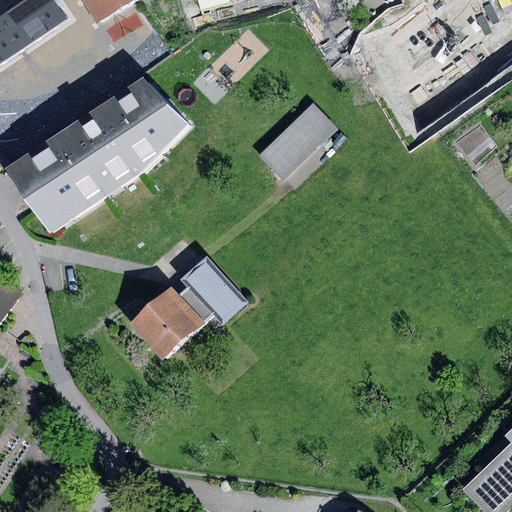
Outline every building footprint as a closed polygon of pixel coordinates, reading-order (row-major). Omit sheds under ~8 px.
[(53,0),(0,0),(0,64),(67,19),(53,0)] [(84,0),(96,22),(135,0),(84,0)] [(144,79),(8,170),(52,236),(140,175),(190,125),(144,79)] [(313,105),(261,157),(285,182),(338,130),(313,105)] [(207,258),(182,281),(189,288),(179,297),(202,322),(213,313),(223,325),(247,303),(207,258)] [(0,328),(23,294),(0,277),(0,328)] [(172,288),(131,325),(163,361),(205,325),(202,322),(179,297),(172,288)] [(511,443),(463,490),(484,511),(505,511),(511,506),(511,443)]
